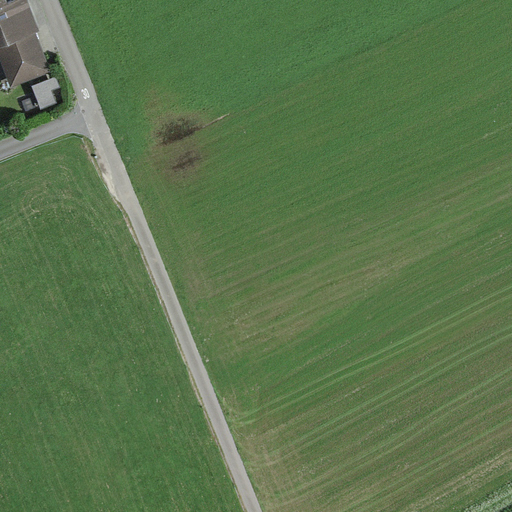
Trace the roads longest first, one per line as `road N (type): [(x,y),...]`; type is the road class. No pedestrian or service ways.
road 1 (track): [(253,511),(94,116)]
road 2 (residential): [(0,152),(94,116),(49,0)]
